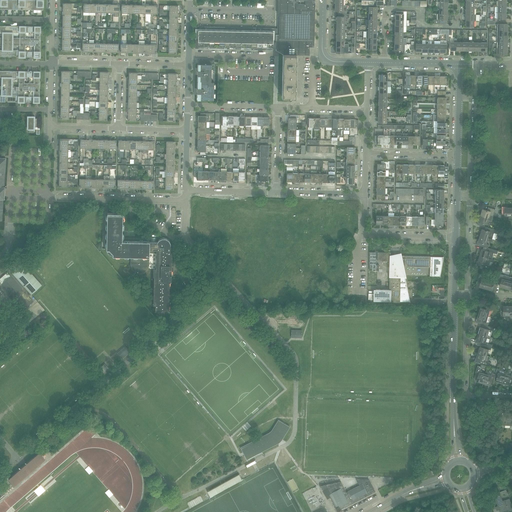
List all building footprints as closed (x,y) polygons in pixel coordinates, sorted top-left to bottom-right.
[(283,54),(296,55),(309,55),(309,49),(309,47),(314,47),(314,40),(314,39),(315,10),(315,9),(315,0),(314,0),(279,0),(279,33),(278,49),(284,49),(284,54),(283,54)] [(343,5),(335,5),(335,11),(338,11),(338,14),(346,14),(346,5),(343,5)] [(395,20),(403,20),(403,11),(396,11),(396,14),(395,14),(395,20)] [(350,14),(346,14),(338,14),(337,16),(336,16),(336,23),(345,23),(349,23),(350,14)] [(17,26),(8,26),(8,42),(19,42),(19,38),(13,38),(13,33),(19,33),(20,31),(17,31),(17,26)] [(20,26),(20,31),(19,33),(19,38),(19,42),(30,42),(30,38),(25,38),(25,32),(27,32),(28,26),(20,26)] [(41,27),(33,26),(32,32),(35,32),(35,38),(30,38),(30,42),(40,42),(41,27)] [(196,29),(195,29),(195,30),(195,48),(214,49),(224,49),(235,49),(235,30),(204,29),(196,27),(196,29)] [(276,30),(235,30),(235,49),(273,50),(273,48),(276,48),(276,30)] [(19,42),(8,42),(7,57),(16,57),(16,52),(19,52),(19,50),(12,50),(12,45),(19,45),(19,42)] [(19,42),(19,45),(19,50),(19,52),(19,57),(27,57),(27,52),(25,52),(25,46),(30,46),(30,42),(19,42)] [(40,42),(30,42),(30,46),(34,46),(34,52),(32,52),(32,57),(40,58),(40,42)] [(403,44),(394,44),(394,50),(391,50),(391,54),(404,54),(405,44),(403,44)] [(507,48),(497,48),(496,48),(496,56),(503,57),(503,55),(507,55),(507,48)] [(283,54),(283,76),(295,76),(295,71),(295,60),(296,60),(296,55),(283,54)] [(197,100),(214,100),(214,64),(214,60),(197,60),(201,60),(201,64),(197,64),(197,100)] [(16,71),(7,71),(7,87),(12,87),(12,78),(19,78),(19,76),(16,76),(16,71)] [(19,78),(19,87),(29,87),(29,83),(24,83),(24,77),(27,77),(27,71),(19,71),(19,76),(19,78)] [(34,83),(29,83),(29,87),(39,87),(40,72),(32,71),(32,77),(34,77),(34,83)] [(295,76),(283,76),(282,97),(295,97),(295,92),(295,81),(295,76)] [(12,87),(7,87),(7,102),(16,102),(16,97),(18,97),(18,95),(12,95),(12,87)] [(18,95),(18,97),(18,102),(26,102),(26,97),(24,96),(24,90),(29,91),(29,87),(19,87),(18,95)] [(39,87),(29,87),(29,91),(34,91),(34,97),(31,97),(31,102),(39,103),(39,87)] [(198,122),(206,122),(209,122),(209,113),(200,113),(200,116),(198,116),(198,122)] [(34,117),(28,116),(27,128),(27,129),(30,129),(34,129),(34,127),(38,127),(38,119),(34,118),(34,117)] [(356,119),(350,119),(349,127),(358,128),(358,120),(356,120),(356,119)] [(438,165),(438,174),(443,174),(443,178),(448,179),(448,167),(444,167),(444,165),(438,165)] [(196,179),(203,180),(203,171),(197,171),(197,172),(194,172),(194,178),(197,178),(196,179)] [(258,184),(263,184),(263,181),(268,181),(268,175),(259,175),(258,175),(258,176),(258,183),(258,184)] [(354,177),(346,177),(346,186),(353,186),(353,183),(354,183),(354,177)] [(483,209),(481,215),(492,219),(494,213),(495,209),(488,207),(487,210),(483,209)] [(508,220),(511,220),(511,208),(502,208),(502,207),(502,215),(505,215),(505,216),(509,216),(508,220)] [(107,213),(106,249),(109,249),(109,250),(113,256),(131,256),(130,265),(132,269),(135,273),(140,274),(144,273),(148,270),(149,265),(149,253),(156,253),(156,272),(154,272),(153,306),(155,306),(155,312),(158,312),(158,307),(162,308),(162,310),(169,310),(170,282),(171,282),(171,276),(169,275),(169,270),(170,270),(170,243),(169,240),(165,238),(162,238),(158,240),(157,242),(150,241),(122,241),(123,213),(107,213)] [(492,219),(481,215),(478,224),(477,224),(485,227),(486,224),(487,224),(488,220),(492,221),(492,219)] [(498,230),(487,227),(486,230),(482,229),(480,235),(492,239),(495,240),(497,234),(498,230)] [(492,239),(480,235),(478,241),(476,245),(487,248),(489,248),(490,245),(487,244),(488,241),(491,242),(492,239)] [(489,248),(487,248),(486,250),(482,249),(480,256),(491,259),(493,253),(497,254),(498,251),(494,250),(489,248)] [(370,252),(369,270),(377,271),(379,271),(379,264),(377,264),(376,264),(376,252),(370,252)] [(400,302),(400,301),(409,302),(410,302),(402,265),(404,265),(404,266),(405,266),(413,267),(421,267),(422,267),(430,267),(430,276),(440,276),(439,277),(440,277),(443,256),(443,257),(430,257),(400,256),(396,256),(396,254),(394,254),(394,256),(390,256),(390,253),(377,252),(377,261),(390,261),(390,262),(390,276),(389,290),(373,289),(373,301),(389,301),(389,302),(400,302)] [(491,259),(480,256),(477,265),(476,264),(476,265),(485,267),(487,261),(491,262),(493,263),(494,260),(491,259)] [(14,301),(16,303),(23,298),(20,295),(24,292),(29,297),(42,285),(18,259),(5,270),(10,276),(1,284),(10,294),(8,296),(13,302),(14,301)] [(479,287),(486,289),(489,277),(487,276),(486,280),(482,278),(483,275),(480,274),(478,282),(481,282),(479,287)] [(500,287),(506,289),(509,277),(500,274),(498,281),(501,282),(500,287)] [(489,277),(486,289),(495,291),(495,292),(497,285),(494,284),(495,282),(491,281),(492,278),(489,277)] [(23,298),(16,303),(23,311),(33,302),(29,297),(24,292),(20,295),(23,298)] [(481,307),(479,314),(488,316),(489,310),(492,311),(492,308),(483,305),(484,305),(483,308),(481,307)] [(504,315),(510,315),(510,306),(501,306),(501,305),(500,305),(500,318),(504,318),(504,315)] [(475,322),(482,324),(484,325),(485,322),(486,322),(488,316),(479,314),(476,322),(475,322)] [(480,327),(479,333),(490,337),(492,331),(491,330),(492,327),(484,325),(482,324),(482,325),(484,325),(483,328),(480,327)] [(475,342),(482,344),(484,345),(485,342),(486,342),(487,338),(490,339),(490,337),(479,333),(476,342),(475,342)] [(480,347),(478,353),(487,356),(489,350),(491,350),(492,347),(484,345),(482,344),(483,345),(483,348),(480,347)] [(122,359),(129,352),(130,352),(125,347),(117,353),(122,359)] [(487,356),(478,353),(476,362),(475,362),(490,366),(491,363),(488,362),(490,357),(487,356)] [(97,371),(102,376),(109,369),(105,364),(97,371)] [(477,381),(483,383),(485,374),(482,373),(482,372),(481,371),(480,370),(481,367),(478,366),(476,373),(474,379),(475,377),(477,378),(477,381)] [(496,381),(503,383),(505,374),(506,371),(497,369),(495,374),(494,377),(494,378),(497,379),(496,381)] [(494,379),(494,378),(494,377),(495,374),(492,373),(491,375),(485,374),(483,383),(492,385),(491,386),(492,386),(494,379)] [(505,374),(503,383),(511,386),(511,387),(511,384),(511,373),(511,376),(505,374)] [(511,413),(503,413),(503,417),(502,425),(503,425),(508,425),(508,426),(511,425),(511,413)] [(277,443),(276,442),(280,438),(281,439),(289,427),(278,421),(271,432),(242,447),(248,458),(277,443)] [(56,450),(54,447),(51,444),(45,449),(48,452),(50,455),(56,450)] [(42,452),(11,479),(16,484),(16,483),(29,472),(28,472),(29,471),(33,468),(33,469),(46,457),(47,457),(42,452)] [(82,467),(87,472),(91,469),(86,463),(82,467)] [(235,473),(202,488),(205,495),(238,479),(235,473)] [(358,483),(359,485),(359,486),(349,491),(348,491),(347,492),(353,502),(354,501),(354,503),(375,492),(372,485),(368,479),(360,479),(359,479),(361,481),(358,483)] [(337,511),(341,510),(352,504),(351,503),(353,502),(347,492),(346,492),(341,482),(341,481),(320,486),(321,486),(326,496),(329,495),(336,508),(337,508),(338,511),(337,511)] [(106,496),(110,492),(106,487),(102,491),(106,496)] [(499,511),(511,507),(511,505),(509,499),(507,492),(500,494),(500,493),(500,494),(494,497),(495,496),(499,505),(495,507),(496,509),(494,509),(494,511),(499,511)] [(140,498),(140,496),(112,495),(123,505),(123,508),(118,511),(132,511),(138,506),(138,500),(140,498)]
